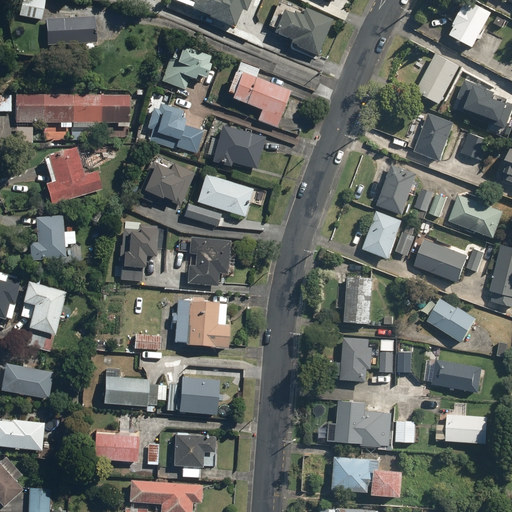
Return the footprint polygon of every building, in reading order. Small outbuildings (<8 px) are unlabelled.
[(45,0),(21,0),(19,16),(43,20),(45,0)] [(194,0),(190,10),(208,17),(207,18),(233,28),(240,11),(244,12),(248,0),(194,0)] [(495,12),(471,0),(469,0),(452,32),(477,46),(495,12)] [(292,12),(291,15),(281,11),(272,33),(290,41),(288,44),(315,56),(331,20),(303,9),(300,15),(292,12)] [(511,21),(498,15),(494,22),(507,29),(511,21)] [(94,17),(45,19),(46,45),(95,43),(94,17)] [(176,63),(168,60),(160,82),(183,90),(188,78),(194,80),(195,76),(204,79),(209,66),(206,64),(209,57),(182,47),(176,63)] [(464,66),(438,52),(418,90),(444,104),(464,66)] [(226,93),(231,95),(230,99),(260,110),(256,121),(275,128),(288,91),(254,79),(258,68),(239,62),(235,74),(233,73),(226,93)] [(467,108),(507,121),(511,105),(511,98),(474,86),(467,108)] [(128,95),(16,94),(15,123),(128,124),(128,95)] [(11,95),(0,95),(0,111),(12,112),(11,95)] [(181,111),(159,105),(158,110),(152,108),(145,132),(177,140),(175,148),(196,154),(202,131),(183,126),(184,120),(179,118),(181,111)] [(457,119),(430,111),(419,149),(446,157),(457,119)] [(264,138),(220,126),(210,163),(230,168),(231,164),(256,170),(264,138)] [(32,127),(15,127),(15,143),(32,143),(32,127)] [(489,139),(470,131),(462,151),(481,159),(489,139)] [(511,146),(503,173),(511,176),(511,146)] [(46,157),(53,182),(45,184),(50,204),(102,190),(97,171),(83,175),(75,148),(46,157)] [(183,165),(174,161),(171,169),(154,161),(140,190),(144,192),(145,190),(180,206),(196,172),(183,165)] [(420,173),(394,163),(380,202),(406,212),(420,173)] [(252,189),(203,175),(195,203),(244,217),(252,189)] [(435,191),(422,187),(416,205),(430,209),(435,191)] [(507,209),(461,192),(450,220),(497,237),(507,209)] [(447,198),(438,195),(432,212),(442,215),(447,198)] [(223,213),(189,203),(185,217),(219,227),(223,213)] [(404,218),(378,209),(365,246),(391,255),(404,218)] [(183,219),(171,213),(165,225),(177,231),(183,219)] [(61,216),(34,218),(36,243),(28,243),(29,261),(65,258),(64,247),(75,246),(74,231),(63,232),(61,216)] [(261,221),(240,220),(239,228),(260,229),(261,221)] [(158,255),(158,229),(158,226),(141,226),(141,223),(127,223),(127,229),(122,229),(122,246),(120,246),(120,264),(124,264),(122,279),(141,281),(143,268),(147,268),(147,255),(158,255)] [(405,228),(396,249),(410,255),(418,233),(405,228)] [(230,241),(189,237),(187,254),(195,255),(194,266),(188,266),(186,284),(217,287),(218,273),(227,274),(230,241)] [(471,258),(426,239),(417,263),(461,281),(467,267),(478,271),(487,251),(476,246),(471,258)] [(511,243),(502,242),(491,299),(511,302),(511,243)] [(376,276),(351,274),(347,320),(373,322),(376,276)] [(27,281),(21,303),(33,306),(27,328),(30,329),(26,346),(44,351),(49,334),(54,335),(66,292),(27,281)] [(424,309),(432,314),(429,318),(465,340),(479,317),(443,295),(439,302),(431,298),(424,309)] [(8,321),(12,302),(0,299),(0,322),(1,320),(8,321)] [(225,303),(176,299),(173,342),(184,343),(184,345),(226,348),(228,326),(223,325),(225,303)] [(160,335),(133,333),(132,349),(159,351),(160,335)] [(372,336),(344,334),(342,377),(368,378),(369,367),(375,368),(376,344),(372,344),(372,336)] [(399,341),(399,349),(399,370),(414,370),(414,352),(408,351),(408,342),(399,341)] [(395,350),(383,349),(382,370),(394,371),(395,350)] [(438,358),(437,360),(429,359),(427,380),(434,381),(433,384),(484,389),(486,363),(438,358)] [(52,373),(4,364),(0,384),(0,391),(47,400),(52,373)] [(148,379),(104,376),(102,404),(146,407),(146,411),(155,411),(156,399),(165,400),(166,385),(147,384),(148,379)] [(218,380),(180,377),(176,412),(215,415),(218,380)] [(393,411),(369,410),(370,401),(340,399),(339,420),(330,420),(329,440),(391,444),(393,411)] [(450,422),(438,422),(438,437),(448,438),(448,440),(491,441),(492,413),(450,412),(450,422)] [(43,421),(11,418),(11,421),(0,419),(0,444),(40,449),(43,421)] [(419,420),(397,420),(397,440),(418,441),(419,420)] [(138,436),(94,433),(92,460),(136,462),(138,436)] [(214,436),(174,434),(172,465),(182,465),(181,476),(198,477),(199,466),(202,466),(203,452),(214,452),(214,436)] [(159,443),(148,443),(147,463),(157,464),(159,443)] [(382,456),(336,455),(335,489),(371,490),(371,484),(376,484),(376,493),(406,493),(406,469),(382,468),(382,456)] [(2,462),(0,461),(0,499),(5,506),(25,489),(16,479),(23,473),(8,456),(2,462)] [(201,484),(129,480),(128,502),(159,504),(158,511),(190,511),(191,502),(200,503),(201,484)] [(56,511),(57,490),(35,489),(34,511),(56,511)]
